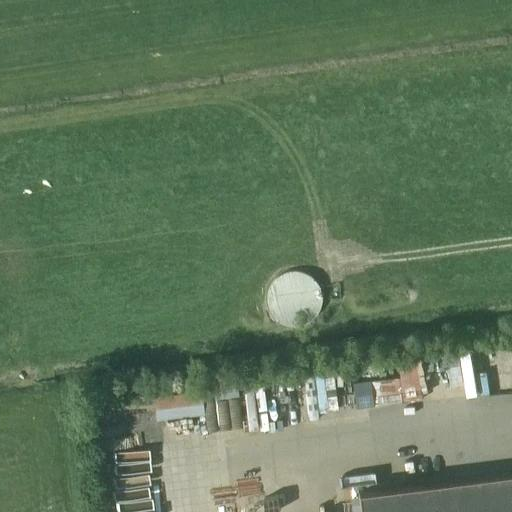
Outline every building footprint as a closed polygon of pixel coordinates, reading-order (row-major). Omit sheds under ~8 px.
[(271,312),(280,319),(289,322),(298,322),(307,318),(314,311),(319,303),(319,292),(316,282),(309,275),(299,270),(289,270),(279,274),(271,281),(267,291),(267,302),(271,312)] [(496,341),(482,342),(485,385),(499,384),(496,341)] [(338,370),(326,371),(326,363),(306,364),(308,407),(340,406),(338,370)] [(406,398),(404,374),(357,376),(358,401),(406,398)] [(158,414),(206,412),(205,388),(157,390),(158,414)] [(511,511),(511,471),(363,491),(365,511),(511,511)] [(173,511),(170,492),(116,501),(117,511),(173,511)]
